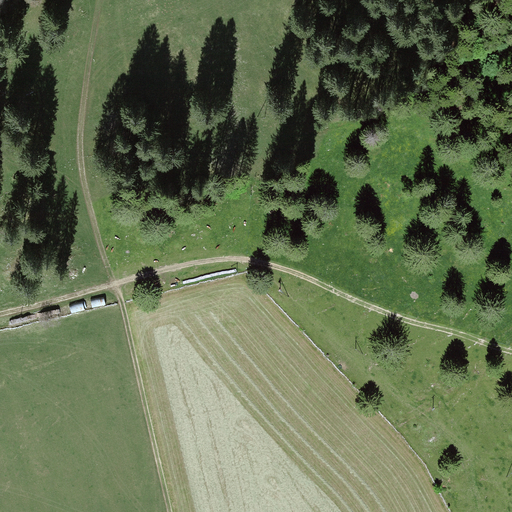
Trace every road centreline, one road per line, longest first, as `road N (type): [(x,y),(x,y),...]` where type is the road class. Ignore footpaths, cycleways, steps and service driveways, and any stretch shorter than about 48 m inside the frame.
road 1 (track): [(511,348),(367,306),(251,261),(190,263),(115,285)]
road 2 (track): [(115,285),(82,179),(77,129),(100,0)]
road 3 (track): [(169,511),(115,285)]
